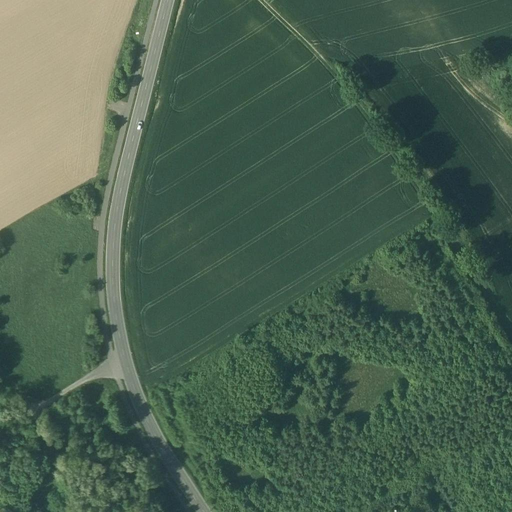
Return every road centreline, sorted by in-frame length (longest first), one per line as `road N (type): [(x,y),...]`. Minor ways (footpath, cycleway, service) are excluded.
road 1 (tertiary): [(202,511),(140,409),(113,288),(118,193),(166,0)]
road 2 (track): [(262,0),(328,66),(511,324)]
road 3 (track): [(125,362),(42,404),(15,385),(0,361)]
